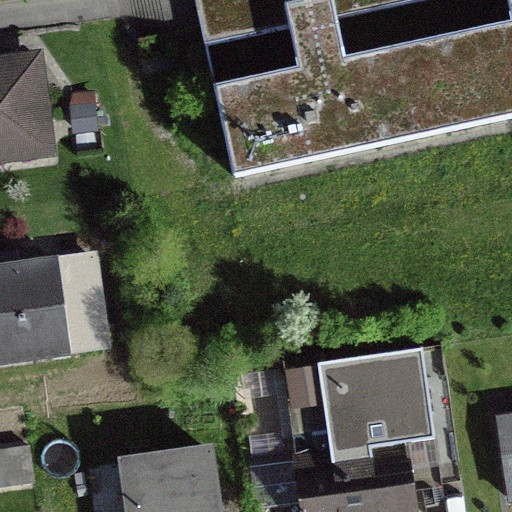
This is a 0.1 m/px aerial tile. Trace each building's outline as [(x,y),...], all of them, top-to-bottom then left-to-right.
[(511,0),(192,0),(233,188),(511,129),(511,0)] [(42,53),(0,58),(0,168),(56,161),(42,53)] [(103,146),(96,92),(66,96),(73,150),(103,146)] [(0,372),(72,362),(63,298),(83,295),(78,257),(0,267),(0,372)] [(327,409),(321,369),(283,375),(289,415),(327,409)] [(339,433),(291,438),(293,455),(248,459),(254,511),(299,506),(299,511),(417,511),(409,435),(380,439),(375,399),(336,403),(339,433)] [(511,416),(495,419),(508,507),(511,506),(511,416)] [(0,489),(36,485),(31,446),(0,449),(0,489)] [(222,511),(214,450),(118,463),(124,511),(222,511)]
